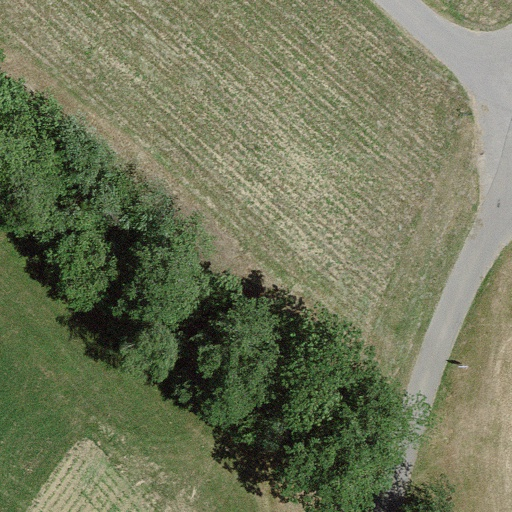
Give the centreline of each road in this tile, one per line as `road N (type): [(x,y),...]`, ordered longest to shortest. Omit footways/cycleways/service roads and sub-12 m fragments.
road 1 (unclassified): [(409,511),(454,303),(511,154)]
road 2 (unclassified): [(511,96),(400,0)]
